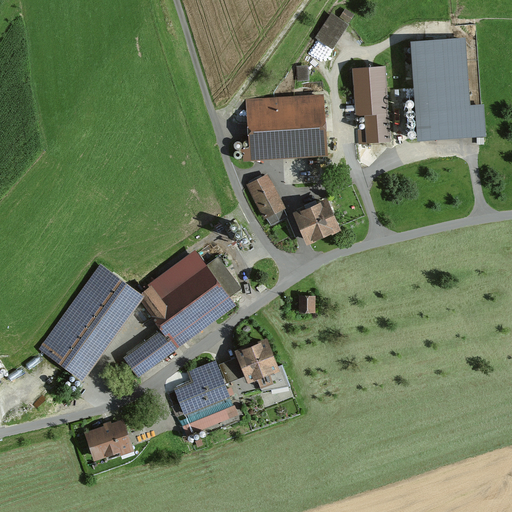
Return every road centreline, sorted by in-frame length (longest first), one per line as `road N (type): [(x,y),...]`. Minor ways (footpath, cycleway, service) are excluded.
road 1 (unclassified): [(511,215),(331,257),(145,388),(90,415),(0,435)]
road 2 (track): [(177,0),(237,190),(278,254),(304,274)]
road 3 (track): [(309,0),(217,127)]
